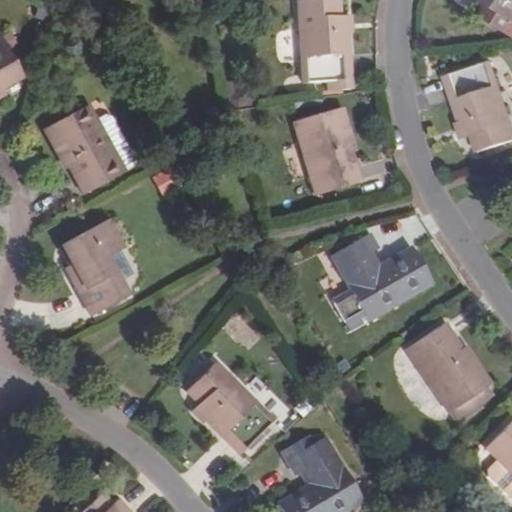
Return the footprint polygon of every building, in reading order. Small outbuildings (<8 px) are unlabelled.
[(349,29),(348,14),(341,14),(340,0),(299,0),(302,25),(305,58),(306,80),(351,77),(350,52),(349,29)] [(511,0),(487,0),(511,15),(511,0)] [(355,14),(348,14),(349,29),(356,29),(355,14)] [(0,87),(21,76),(0,36),(0,87)] [(447,75),(462,119),(467,138),(473,136),(478,151),(511,139),(511,119),(491,60),(447,75)] [(89,102),(42,128),(58,157),(62,154),(84,192),(126,170),(89,102)] [(347,135),(352,134),(343,103),(293,118),(315,190),(359,177),(351,149),(347,135)] [(467,138),(462,119),(456,122),(462,139),(467,138)] [(356,147),(352,134),(347,135),(351,149),(356,147)] [(76,270),(71,274),(93,314),(128,294),(108,256),(125,246),(108,217),(61,243),(76,270)] [(364,255),(370,251),(376,248),(367,233),(330,255),(350,289),(364,313),(367,320),(431,282),(411,247),(379,266),(372,270),(364,255)] [(379,266),(370,251),(364,255),(372,270),(379,266)] [(346,324),(364,313),(350,289),(332,299),(346,324)] [(244,343),(254,335),(240,318),(230,326),(244,343)] [(470,360),(462,348),(446,323),(407,349),(450,412),(491,384),(474,357),(470,360)] [(466,346),(462,348),(470,360),(474,357),(466,346)] [(240,452),(272,421),(214,361),(186,390),(199,403),(194,408),(240,452)] [(511,419),(486,447),(498,458),(511,471),(511,419)] [(322,438),(286,459),(294,474),(306,467),(314,481),(275,504),(279,511),(342,511),(360,502),(341,467),(339,467),(322,438)] [(511,496),(511,471),(498,458),(488,469),(488,475),(510,497),(511,496)] [(87,511),(101,511),(113,500),(104,492),(86,511),(87,511)] [(127,511),(120,503),(110,511),(127,511)]
